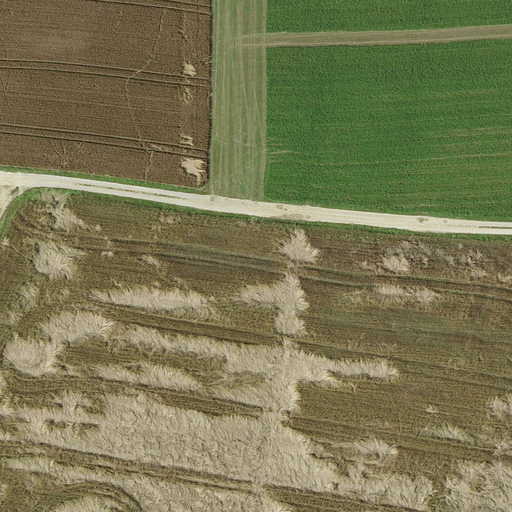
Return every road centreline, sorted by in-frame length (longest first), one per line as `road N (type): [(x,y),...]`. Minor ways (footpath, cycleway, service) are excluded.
road 1 (track): [(0,178),(511,231)]
road 2 (track): [(216,202),(227,0)]
